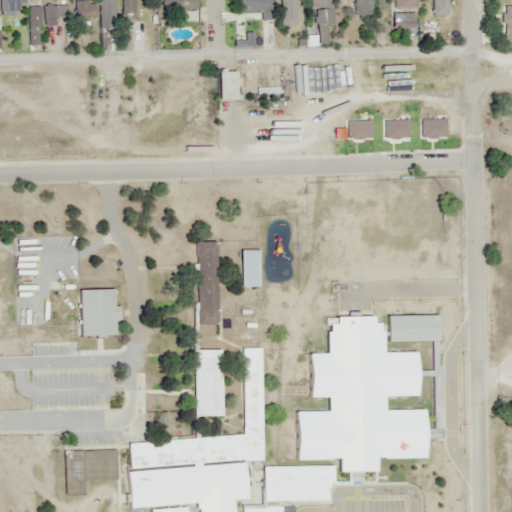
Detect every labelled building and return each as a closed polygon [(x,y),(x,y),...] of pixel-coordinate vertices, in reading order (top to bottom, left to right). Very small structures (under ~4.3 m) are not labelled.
[(23,0),(0,0),(0,10),(23,11),(23,0)] [(112,0),(97,0),(98,34),(113,33),(112,0)] [(133,0),(120,0),(120,22),(133,22),(133,0)] [(154,0),(154,11),(195,11),(194,0),(154,0)] [(272,0),(235,0),(236,12),(259,12),(259,21),(273,21),(272,0)] [(298,0),(278,0),(278,17),(299,17),(298,0)] [(316,23),(330,23),(330,0),(309,0),(310,9),(316,9),(316,23)] [(352,0),(352,18),(370,18),(369,0),(352,0)] [(413,0),(389,0),(390,8),(413,8),(413,0)] [(93,19),(93,1),(74,1),(74,19),(93,19)] [(511,5),(502,6),(502,43),(511,43),(511,5)] [(27,45),(39,45),(39,6),(28,6),(27,45)] [(67,34),(67,6),(42,6),(42,25),(56,25),(56,34),(67,34)] [(413,13),(390,13),(390,32),(413,32),(413,13)] [(451,20),(421,20),(421,33),(451,33),(451,20)] [(215,323),(215,241),(195,241),(195,323),(215,323)] [(239,249),(239,286),(257,286),(257,249),(239,249)] [(76,289),(77,335),(113,335),(113,288),(76,289)] [(241,341),(256,341),(256,299),(241,299),(241,341)] [(385,315),(385,342),(435,342),(435,315),(385,315)] [(294,460),(335,459),(335,472),(370,471),(374,458),(422,457),(421,443),(423,438),(438,438),(429,371),(417,371),(414,370),(414,352),(385,352),(381,351),(380,324),(371,322),(371,316),(325,317),(326,353),(307,354),(308,397),(326,397),(327,411),(293,412),(294,460)] [(150,511),(278,511),(279,505),(240,506),(240,511),(232,511),(232,499),(245,498),(243,460),(261,460),(257,348),(239,348),(242,437),(124,441),(127,506),(197,504),(197,511),(186,511),(186,508),(150,509),(150,511)] [(192,349),(192,416),(220,416),(220,349),(192,349)] [(62,450),(62,495),(82,495),(82,480),(114,480),(114,449),(62,450)] [(260,467),(260,501),(327,500),(326,466),(260,467)]
